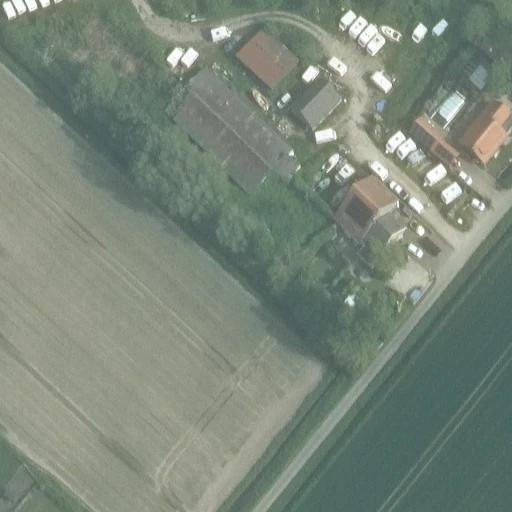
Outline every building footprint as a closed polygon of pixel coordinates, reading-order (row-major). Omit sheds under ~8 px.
[(263,29),(233,60),(270,93),(299,63),(263,29)] [(511,62),(488,44),(481,54),(505,73),(511,64),(511,62)] [(462,76),(482,92),(493,77),(474,61),(462,76)] [(298,173),(285,160),(292,153),(206,71),(164,114),(250,197),(273,174),(285,186),(298,173)] [(312,132),(340,103),(319,84),(291,113),(312,132)] [(509,118),(492,104),(472,129),(476,132),(462,149),(484,167),(506,140),(497,133),(509,118)] [(421,123),(410,137),(430,154),(442,140),(421,123)] [(398,208),(372,182),(349,206),(352,210),(337,225),(364,251),(357,258),(370,270),(404,234),(388,218),(398,208)]
